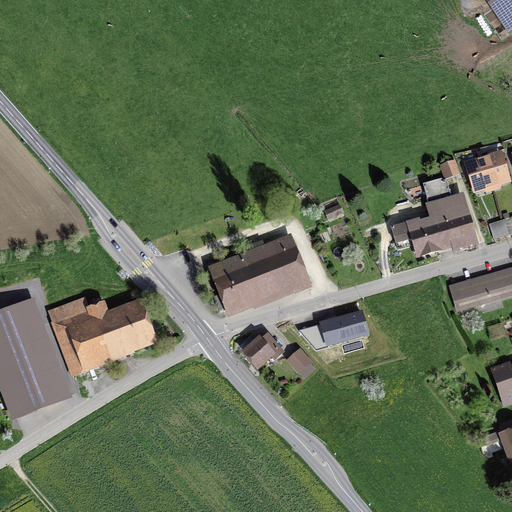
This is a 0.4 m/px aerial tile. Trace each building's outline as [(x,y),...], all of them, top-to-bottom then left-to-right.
[(511,0),(481,0),(509,40),(511,37),(511,0)] [(501,155),(484,160),(492,187),(509,181),(501,155)] [(475,192),(492,187),(484,160),(467,165),(475,192)] [(454,161),(440,166),(445,179),(459,174),(454,161)] [(476,246),(461,197),(451,200),(445,183),(441,180),(423,185),(432,220),(418,224),(417,222),(392,229),(396,244),(410,240),(416,259),(452,248),(454,253),(476,246)] [(344,220),(340,211),(324,218),(328,227),(344,220)] [(504,221),(489,226),(494,240),(508,236),(504,221)] [(306,286),(289,241),(212,271),(229,315),(306,286)] [(511,299),(511,271),(450,289),(457,315),(511,299)] [(153,346),(138,306),(106,318),(102,307),(88,312),(84,302),(51,315),(73,375),(153,346)] [(69,398),(32,304),(0,316),(0,382),(14,419),(69,398)] [(368,334),(361,312),(321,324),(328,346),(368,334)] [(259,341),(257,339),(241,353),(256,370),(271,356),(274,359),(283,351),(267,333),(259,341)] [(511,340),(511,368),(509,369),(507,365),(489,372),(501,405),(511,400),(511,340)] [(311,363),(300,350),(287,362),(299,374),(311,363)] [(511,420),(497,426),(509,457),(511,455),(511,420)]
